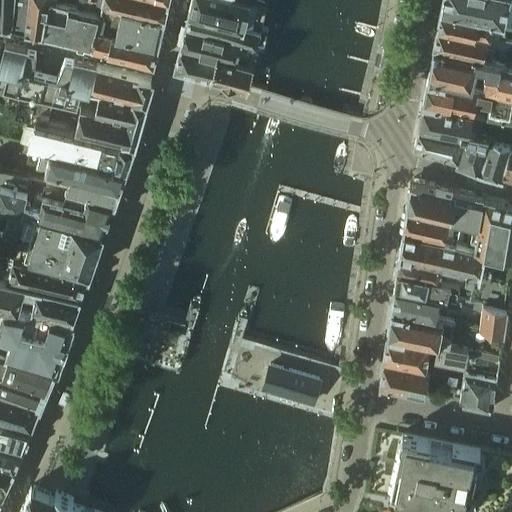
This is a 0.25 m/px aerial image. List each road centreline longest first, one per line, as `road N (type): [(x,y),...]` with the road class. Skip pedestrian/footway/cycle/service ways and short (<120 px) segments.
road 1 (residential): [(12,511),(51,428),(175,85)]
road 2 (residential): [(393,139),(396,184),(364,403)]
road 3 (residential): [(393,139),(175,85)]
road 4 (residential): [(430,0),(393,139)]
road 5 (residential): [(364,403),(500,430)]
road 6 (residential): [(511,190),(410,163),(393,139)]
